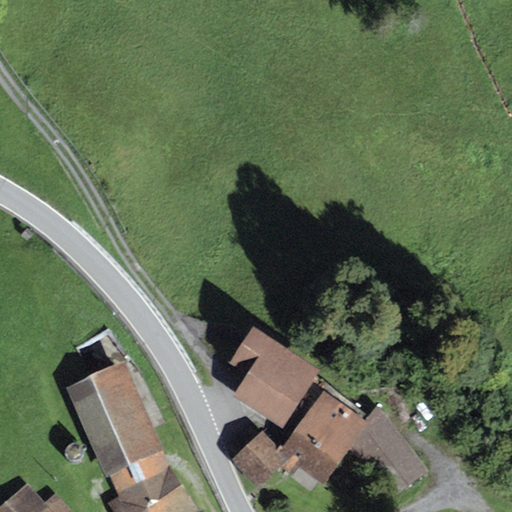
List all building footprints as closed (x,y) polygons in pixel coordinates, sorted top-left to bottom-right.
[(319,381),(253,339),(233,371),(249,381),(237,401),(287,432),(319,381)] [(127,369),(70,390),(121,511),(195,511),(168,472),(127,369)] [(281,451),(263,433),(235,459),(259,484),(281,461),(321,484),(364,424),(324,396),(281,451)] [(422,470),(377,411),(353,446),(393,496),(422,470)] [(44,502),(28,483),(0,507),(0,511),(71,511),(55,493),(44,502)]
